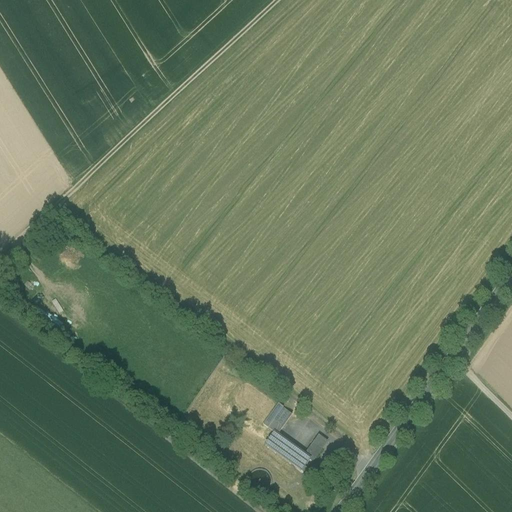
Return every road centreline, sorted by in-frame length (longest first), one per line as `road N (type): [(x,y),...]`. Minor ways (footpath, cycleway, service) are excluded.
road 1 (track): [(0,257),(278,0)]
road 2 (secondary): [(511,275),(340,511)]
